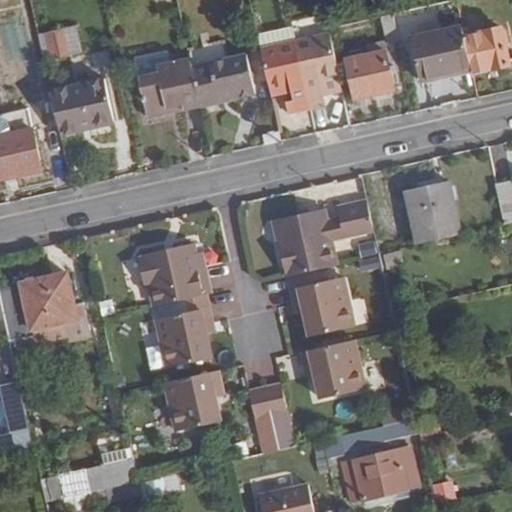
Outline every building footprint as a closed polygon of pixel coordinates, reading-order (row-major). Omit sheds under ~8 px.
[(405,24),(402,12),(392,15),(395,26),(405,24)] [(395,26),(392,15),(381,17),(387,43),(399,41),(395,26)] [(464,37),(462,27),(411,39),(420,81),(471,69),(464,37)] [(471,69),(473,74),(510,66),(505,45),(509,42),(507,29),(501,28),(464,37),(471,69)] [(63,29),(38,35),(44,61),(69,55),(63,29)] [(292,29),(257,38),(260,50),(296,42),(293,29),(292,29)] [(296,42),(260,50),(269,92),(289,87),(292,99),(287,101),(290,111),(294,110),(295,112),(325,105),(320,81),(340,77),(330,34),(296,42)] [(385,52),(346,60),(355,98),(394,90),(385,52)] [(192,69),(200,106),(255,93),(247,56),(192,69)] [(182,110),(200,106),(192,69),(189,59),(157,67),(158,74),(138,78),(147,118),(166,114),(165,110),(181,106),(182,110)] [(103,80),(51,91),(60,135),(78,132),(78,128),(113,121),(103,80)] [(349,118),(343,89),(335,91),(342,120),(349,118)] [(31,130),(0,136),(0,180),(41,171),(31,130)] [(261,133),(264,145),(280,141),(277,130),(261,133)] [(511,181),(497,185),(506,226),(511,224),(511,181)] [(406,192),(418,245),(461,236),(449,182),(406,192)] [(374,230),(367,200),(341,206),(344,219),(348,235),(374,230)] [(278,243),(286,277),(288,277),(316,270),(338,266),(332,238),(328,223),(325,209),(279,220),(284,241),(278,243)] [(328,223),(332,238),(348,235),(344,219),(328,223)] [(273,221),(278,243),(284,241),(279,220),(273,221)] [(148,289),(152,307),(178,302),(205,295),(210,294),(204,266),(197,268),(194,254),(191,244),(141,255),(141,258),(136,259),(143,290),(148,289)] [(201,252),(194,254),(197,268),(204,266),(201,252)] [(316,270),(288,277),(291,292),(320,286),(316,270)] [(67,274),(0,289),(0,299),(7,334),(13,358),(92,339),(84,304),(74,306),(67,274)] [(320,286),(291,292),(294,308),(303,306),(305,316),(310,339),(354,329),(343,281),(320,286)] [(205,295),(178,302),(180,314),(208,308),(205,295)] [(303,306),(294,308),(296,317),(305,316),(303,306)] [(208,308),(180,314),(155,320),(166,369),(208,360),(203,335),(201,325),(211,323),(208,308)] [(201,325),(203,335),(214,332),(211,323),(201,325)] [(0,335),(0,349),(4,369),(14,367),(13,358),(7,334),(0,335)] [(354,342),(301,354),(305,370),(314,368),(316,377),(321,401),(365,390),(354,342)] [(14,367),(4,369),(12,404),(22,402),(14,367)] [(314,368),(305,370),(307,379),(316,377),(314,368)] [(217,373),(164,385),(175,433),(219,424),(214,400),(212,391),(215,390),(221,389),(217,373)] [(282,384),(266,388),(273,418),(289,414),(282,384)] [(273,418),(266,388),(250,391),(257,421),(273,418)] [(215,390),(218,399),(223,398),(221,389),(215,390)] [(158,433),(171,431),(168,412),(155,414),(158,433)] [(416,419),(421,443),(441,439),(436,415),(416,419)] [(419,433),(416,419),(340,436),(343,450),(419,433)] [(331,438),(322,440),(329,467),(338,465),(331,438)] [(365,500),(407,491),(422,487),(413,448),(341,465),(350,504),(365,500)] [(50,487),(53,501),(138,482),(133,460),(48,479),(50,487)] [(259,494),(262,511),(313,511),(307,483),(259,494)] [(50,487),(42,489),(45,502),(53,501),(50,487)] [(409,501),(407,491),(365,500),(367,511),(409,501)]
